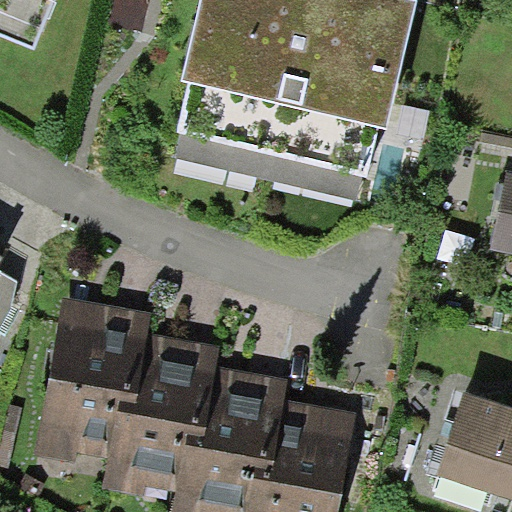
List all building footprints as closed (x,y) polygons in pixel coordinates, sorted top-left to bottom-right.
[(0,0),(0,39),(32,53),(53,0),(0,0)] [(204,0),(177,137),(376,184),(416,11),(365,0),(204,0)] [(498,264),(511,266),(511,185),(498,264)] [(0,284),(16,254),(0,246),(0,284)] [(152,320),(71,302),(39,444),(120,462),(148,336),(152,320)] [(229,354),(148,336),(120,462),(116,479),(197,496),(225,370),(229,354)] [(303,387),(225,370),(197,496),(194,511),(195,511),(274,511),(299,403),(303,387)] [(356,511),(377,421),(299,403),(274,511),(356,511)] [(445,487),(511,505),(511,417),(467,405),(445,487)]
